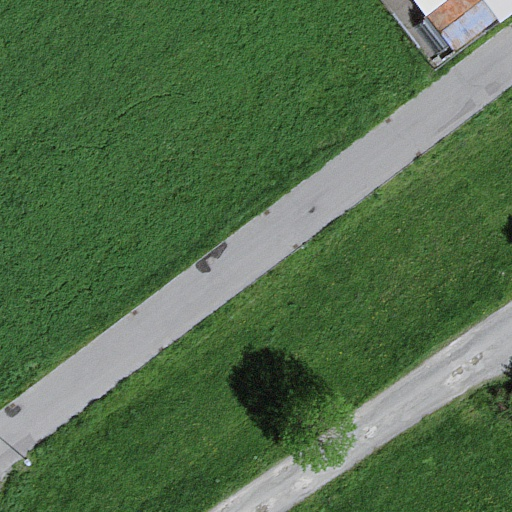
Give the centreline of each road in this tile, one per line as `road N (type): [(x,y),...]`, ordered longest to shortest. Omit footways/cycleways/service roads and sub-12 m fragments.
road 1 (unclassified): [(0,445),(511,59)]
road 2 (residential): [(270,511),(511,348)]
